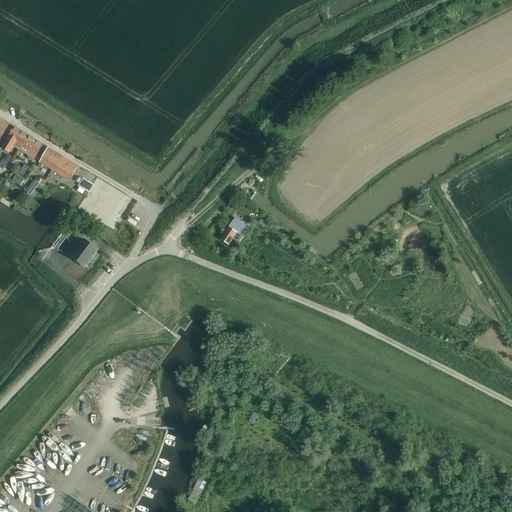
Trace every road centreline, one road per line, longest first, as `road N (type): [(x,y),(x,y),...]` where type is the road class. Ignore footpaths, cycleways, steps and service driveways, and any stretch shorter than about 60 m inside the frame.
road 1 (unclassified): [(167,248),(349,321),(511,403)]
road 2 (unclassified): [(0,408),(125,266)]
road 3 (track): [(181,227),(316,109)]
road 4 (track): [(137,197),(0,112)]
